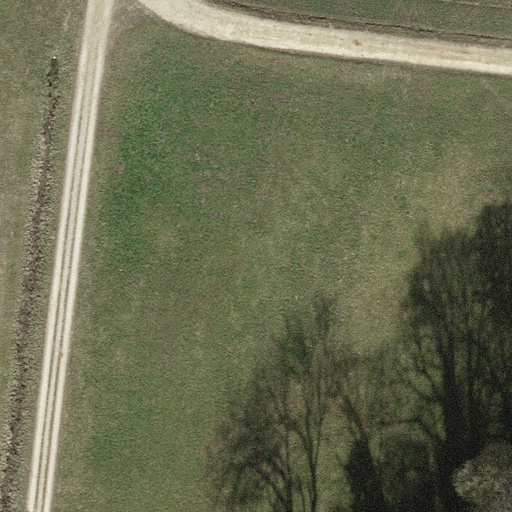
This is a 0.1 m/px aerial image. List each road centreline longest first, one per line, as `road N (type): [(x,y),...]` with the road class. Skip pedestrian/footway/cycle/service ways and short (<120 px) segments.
road 1 (track): [(41,511),(106,0)]
road 2 (track): [(511,59),(265,30),(173,0)]
